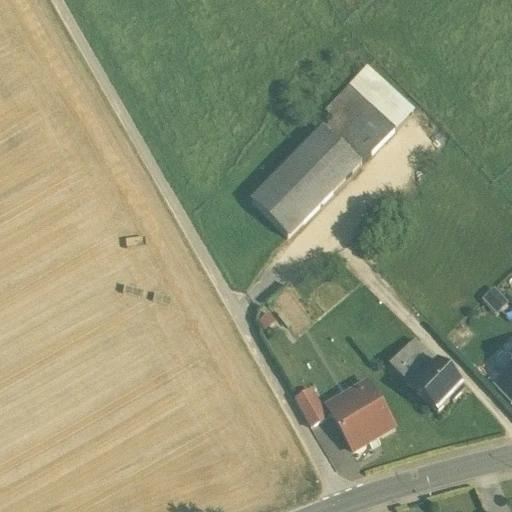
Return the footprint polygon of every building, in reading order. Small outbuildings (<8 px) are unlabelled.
[(411,116),(366,71),(349,89),(395,133),(411,116)] [(395,133),(349,89),(326,112),(335,121),(324,132),(361,167),(395,133)] [(324,132),(252,205),(288,241),(361,167),(324,132)] [(414,344),(389,369),(412,392),(437,367),(414,344)] [(461,391),(437,367),(412,392),(436,416),(449,404),(451,406),(463,395),(460,392),(461,391)] [(511,385),(505,378),(494,389),(511,407),(511,405),(511,385)] [(393,430),(367,386),(351,395),(356,403),(331,417),(352,454),(393,430)] [(326,421),(311,394),(296,403),(311,430),(326,421)]
